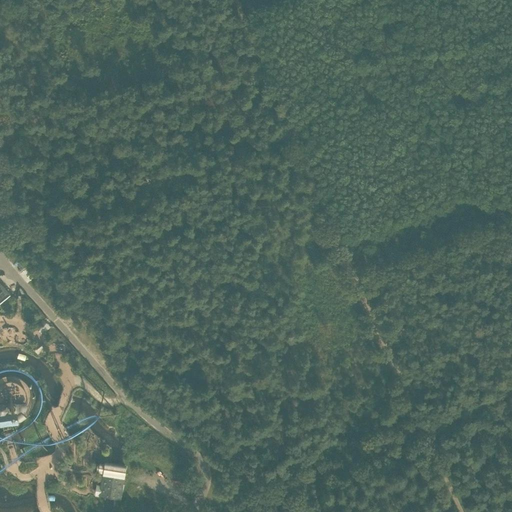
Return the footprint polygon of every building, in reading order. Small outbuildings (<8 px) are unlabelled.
[(0,302),(10,295),(0,283),(0,302)] [(51,329),(43,321),(39,325),(37,329),(43,335),(51,329)] [(33,352),(38,356),(44,351),(40,346),(33,352)] [(52,369),(54,370),(57,367),(56,366),(57,365),(52,360),(47,364),(52,369)] [(0,425),(6,427),(14,427),(21,425),(27,420),(32,414),(34,406),(33,398),(30,391),(25,385),(18,381),(11,380),(3,381),(0,382),(0,425)] [(111,463),(105,463),(103,476),(103,479),(100,494),(100,497),(106,498),(113,499),(120,500),(122,500),(127,466),(120,465),(115,464),(111,463)]
